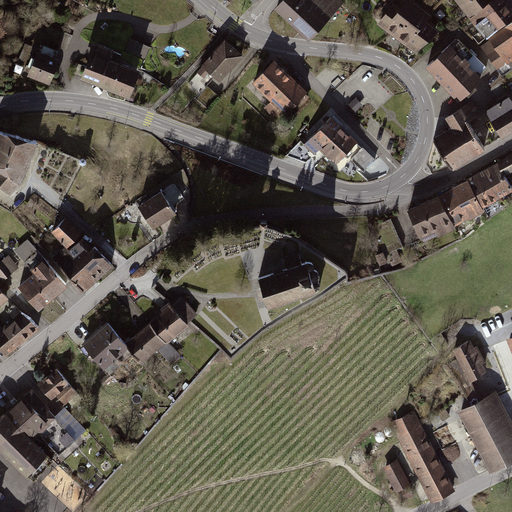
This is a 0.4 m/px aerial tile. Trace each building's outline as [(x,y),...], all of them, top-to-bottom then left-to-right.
[(282,0),(275,8),(309,39),(344,2),(341,0),(282,0)] [(379,24),(417,53),(429,42),(441,31),(427,21),(433,15),(429,11),(414,0),(404,0),(399,6),(394,3),(387,14),(379,24)] [(457,0),(488,38),(511,18),(511,7),(505,0),(457,0)] [(511,23),(499,32),(490,38),(491,40),(482,46),(498,68),(507,62),(509,64),(511,62),(511,23)] [(131,38),(125,52),(146,60),(151,47),(131,38)] [(201,65),(219,81),(241,56),(224,40),(201,65)] [(127,95),(137,72),(109,61),(113,51),(96,44),(83,77),(127,95)] [(428,65),(459,96),(479,76),(449,45),(428,65)] [(46,85),(56,59),(32,50),(22,76),(46,85)] [(271,96),(289,77),(274,62),(256,81),(271,96)] [(285,112),(305,91),(289,77),(271,96),(278,102),(275,106),(278,109),(281,105),(282,107),(281,108),(285,112)] [(201,98),(211,105),(220,95),(210,87),(201,98)] [(499,137),(511,129),(511,103),(509,98),(485,111),(499,137)] [(360,106),(355,100),(350,104),(355,110),(360,106)] [(437,138),(454,166),(484,147),(468,121),(479,114),(472,102),(447,117),(454,128),(437,138)] [(310,138),(336,163),(357,142),(331,116),(310,138)] [(0,187),(10,195),(18,186),(39,142),(11,131),(10,132),(0,129),(0,187)] [(365,172),(376,160),(362,147),(351,159),(365,172)] [(511,154),(495,162),(502,176),(511,170),(511,154)] [(478,172),(464,180),(478,208),(510,191),(502,176),(495,162),(487,167),(478,172)] [(435,195),(450,226),(480,212),(478,208),(464,180),(435,195)] [(173,205),(184,195),(175,185),(164,195),(173,205)] [(153,228),(176,212),(162,192),(139,207),(153,228)] [(404,210),(419,241),(450,226),(435,195),(404,210)] [(68,248),(83,232),(67,217),(53,232),(66,246),(68,248)] [(98,281),(114,266),(106,256),(107,256),(102,251),(97,246),(94,248),(85,238),(70,250),(68,248),(66,246),(54,257),(87,292),(98,281)] [(29,239),(15,251),(27,265),(41,253),(29,239)] [(383,251),(376,255),(380,265),(388,262),(383,251)] [(313,263),(310,262),(307,262),(303,263),(299,252),(284,257),(287,265),(288,268),(284,269),(283,266),(273,269),(274,273),(259,278),(263,289),(257,290),(259,295),(261,301),(266,299),(269,309),(301,299),(318,293),(317,292),(319,292),(321,291),(321,289),(321,286),(320,284),(319,283),(320,281),(321,278),(321,276),(319,273),(317,270),(315,270),(316,268),(315,266),(313,263)] [(3,280),(20,267),(10,255),(0,262),(0,275),(1,277),(3,280)] [(40,309),(66,286),(43,259),(32,269),(36,274),(21,287),(40,309)] [(0,288),(3,293),(10,288),(3,280),(1,277),(0,277),(0,288)] [(0,306),(8,299),(3,293),(0,288),(0,306)] [(174,306),(188,322),(189,320),(196,315),(190,306),(183,298),(179,302),(174,306)] [(163,347),(190,325),(188,322),(174,306),(167,300),(157,308),(160,312),(144,324),(146,327),(163,347)] [(0,347),(6,354),(39,327),(31,317),(22,312),(0,330),(0,347)] [(442,332),(461,320),(456,312),(437,324),(442,332)] [(124,344),(104,321),(79,343),(103,371),(128,349),(124,344)] [(141,365),(163,347),(146,327),(124,344),(128,349),(141,365)] [(453,348),(470,379),(488,369),(483,361),(485,361),(486,360),(477,344),(475,345),(471,338),(453,348)] [(76,392),(56,369),(37,386),(50,401),(57,395),(64,403),(76,392)] [(458,408),(490,471),(511,459),(511,420),(496,388),(474,399),(458,408)] [(0,424),(0,446),(28,473),(47,455),(33,441),(57,417),(32,392),(0,424)] [(391,422),(432,501),(456,489),(418,409),(391,422)] [(69,448),(76,442),(70,435),(63,441),(69,448)] [(383,466),(396,490),(410,483),(398,458),(383,466)] [(401,491),(405,498),(414,493),(409,485),(401,491)]
